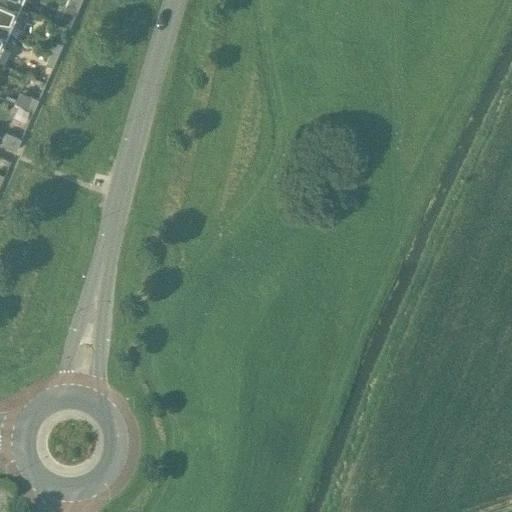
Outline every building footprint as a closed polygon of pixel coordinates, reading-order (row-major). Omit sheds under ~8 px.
[(0,0),(0,30),(7,34),(15,17),(10,15),(15,4),(19,6),(4,0),(0,0)] [(67,0),(65,6),(77,11),(82,0),(81,0),(67,0)] [(55,41),(50,52),(57,55),(62,44),(55,41)] [(46,63),(53,66),(57,55),(50,52),(46,63)] [(34,110),(39,99),(32,96),(26,106),(34,110)] [(1,143),(16,150),(21,138),(6,132),(1,143)]
